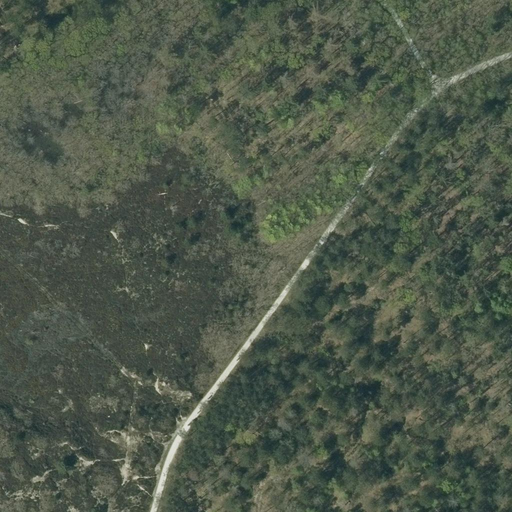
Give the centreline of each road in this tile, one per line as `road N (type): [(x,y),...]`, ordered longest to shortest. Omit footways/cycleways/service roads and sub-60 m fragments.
road 1 (unknown): [(511,316),(322,242)]
road 2 (unknown): [(336,0),(377,63),(424,101)]
